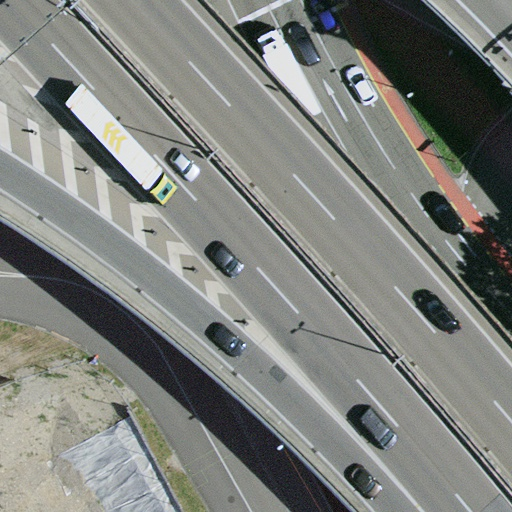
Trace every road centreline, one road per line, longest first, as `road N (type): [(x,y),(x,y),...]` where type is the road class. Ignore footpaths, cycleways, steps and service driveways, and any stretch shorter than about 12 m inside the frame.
road 1 (motorway): [(10,0),(192,196),(464,511)]
road 2 (primary): [(133,0),(388,511)]
road 3 (motorway): [(511,421),(131,0)]
road 4 (motorway): [(0,168),(162,293),(306,419),(388,511)]
road 5 (residential): [(0,271),(67,277),(131,312),(251,511)]
road 6 (primary): [(487,311),(366,155),(285,0)]
road 7 (secondary): [(487,311),(488,215),(511,152)]
